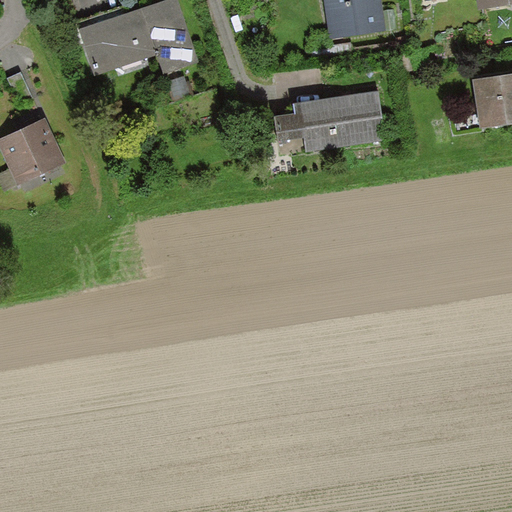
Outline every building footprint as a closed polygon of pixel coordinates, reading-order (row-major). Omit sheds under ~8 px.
[(181,0),(171,0),(81,28),(96,74),(157,55),(163,75),(201,63),(181,0)] [(380,0),(326,0),(331,38),(392,30),(390,9),(382,10),(380,0)] [(511,0),(477,0),(480,14),(511,8),(511,0)] [(511,75),(474,81),(481,131),(511,126),(511,75)] [(187,77),(170,83),(176,99),(192,93),(187,77)] [(379,90),(296,101),(298,113),(276,116),(279,140),(306,137),(308,153),(386,143),(379,90)] [(46,119),(0,140),(0,144),(22,190),(69,167),(46,119)]
